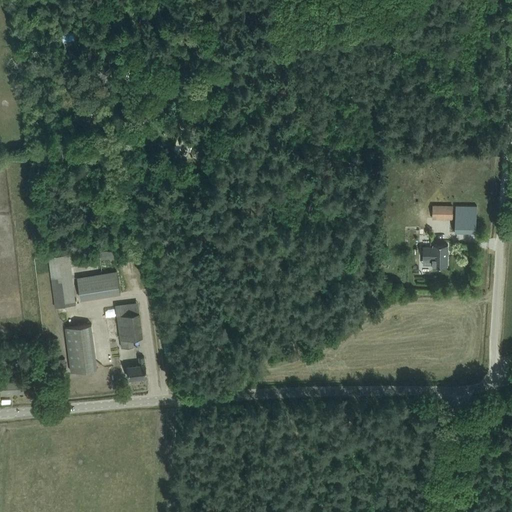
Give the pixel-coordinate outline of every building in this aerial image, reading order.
[(200,51),(212,49),(210,36),(191,39),(192,46),(199,45),(200,51)] [(147,114),(158,100),(151,95),(141,109),(142,109),(135,117),(140,121),(146,113),(147,114)] [(155,115),(163,121),(167,116),(159,110),(155,115)] [(74,111),(72,118),(92,124),(94,117),(74,111)] [(187,155),(194,136),(187,134),(186,134),(185,135),(179,133),(173,149),(179,152),(180,153),(187,155)] [(98,157),(98,149),(80,151),(81,159),(98,157)] [(452,217),(453,204),(433,204),(433,217),(452,217)] [(476,232),(477,205),(455,205),(454,231),(476,232)] [(423,258),(432,259),(432,265),(448,265),(448,244),(433,244),(433,246),(423,246),(423,258)] [(140,248),(130,249),(120,250),(121,260),(141,258),(140,248)] [(70,253),(49,256),(56,307),(76,304),(70,253)] [(117,270),(77,277),(81,298),(120,292),(117,270)] [(116,306),(119,332),(121,347),(133,346),(132,338),(142,337),(138,303),(116,306)] [(98,313),(71,317),(77,361),(103,358),(98,313)] [(172,367),(180,366),(175,330),(167,331),(172,367)] [(147,377),(145,364),(144,356),(139,357),(139,364),(127,366),(129,379),(147,377)] [(53,376),(54,365),(45,365),(45,376),(53,376)] [(0,392),(24,391),(23,379),(0,379),(0,392)]
